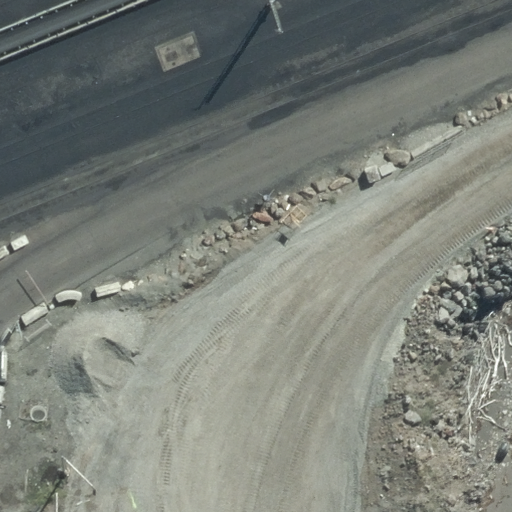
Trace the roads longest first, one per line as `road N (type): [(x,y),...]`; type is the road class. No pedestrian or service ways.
road 1 (track): [(0,281),(511,63)]
road 2 (track): [(511,153),(441,190),(371,269),(323,401),(313,511)]
